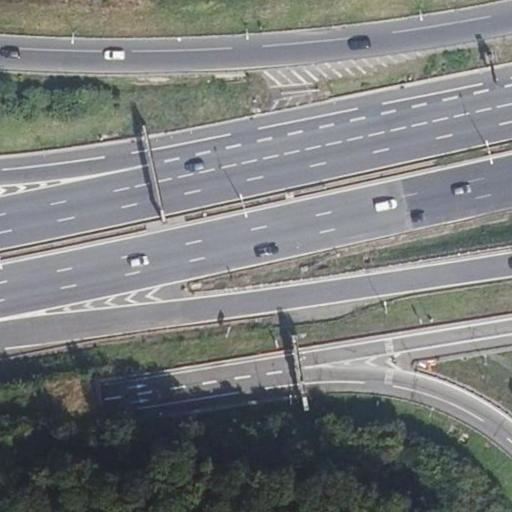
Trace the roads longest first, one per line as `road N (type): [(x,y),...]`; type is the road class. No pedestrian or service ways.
road 1 (motorway): [(511,416),(399,359),(0,251)]
road 2 (motorway): [(0,295),(511,181)]
road 3 (motorway): [(0,326),(260,305),(511,265)]
road 4 (motorway): [(511,21),(373,45),(115,62),(0,53)]
road 5 (motorway): [(511,110),(206,171)]
road 6 (motorway): [(234,378),(380,374),(467,399),(511,429)]
road 7 (motorway): [(234,378),(511,332)]
road 8 (motorway): [(0,415),(234,378)]
road 9 (motorway): [(206,171),(0,223)]
road 10 (motorway): [(206,171),(149,157),(0,177)]
